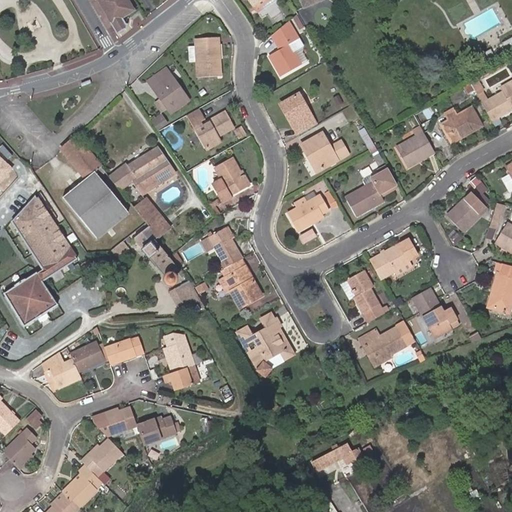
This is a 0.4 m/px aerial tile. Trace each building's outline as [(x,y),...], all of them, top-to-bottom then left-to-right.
[(97,0),(117,33),(124,29),(125,24),(122,18),(135,10),(129,0),(97,0)] [(260,7),(270,0),(249,0),(252,5),(256,10),(261,8),(260,7)] [(303,46),(289,22),(273,35),(279,46),(268,53),(280,74),(300,62),(294,51),(303,46)] [(221,74),(220,35),(197,36),(198,75),(221,74)] [(304,64),(310,61),(304,47),(298,50),(304,64)] [(149,79),(162,97),(157,101),(163,108),(167,104),(172,111),(191,98),(167,66),(149,79)] [(469,82),(476,94),(482,91),(476,79),(469,82)] [(482,91),(476,94),(481,103),(486,113),(490,120),(511,109),(509,107),(511,105),(511,80),(500,87),(502,91),(486,100),(482,91)] [(298,133),(317,123),(300,92),(284,101),(290,112),(288,114),(298,133)] [(290,112),(284,101),(281,102),(288,114),(290,112)] [(449,133),(453,140),(480,126),(476,119),(482,116),(476,104),(457,114),(452,117),(446,120),(439,124),(445,135),(449,133)] [(207,118),(200,106),(188,113),(207,148),(222,139),(220,134),(236,125),(227,109),(208,120),(208,121),(205,122),(204,119),(207,118)] [(452,117),(457,114),(453,107),(443,113),(446,120),(452,117)] [(163,113),(154,119),(160,127),(168,121),(163,113)] [(246,132),(243,126),(237,129),(240,135),(246,132)] [(414,136),(394,147),(405,167),(433,152),(419,126),(411,131),(414,136)] [(313,154),(310,156),(317,169),(348,151),(341,139),(330,145),(322,130),(301,141),(306,149),(309,148),(313,154)] [(449,143),(453,140),(449,133),(445,135),(449,143)] [(76,135),(58,149),(61,153),(81,178),(92,169),(99,164),(76,135)] [(371,138),(370,136),(364,139),(371,151),(376,147),(371,138)] [(125,165),(109,177),(120,191),(132,181),(141,195),(174,172),(157,147),(127,168),(125,165)] [(376,147),(371,151),(375,159),(381,156),(376,147)] [(248,184),(240,170),(232,156),(215,166),(224,182),(215,188),(220,197),(222,200),(232,195),(231,193),(248,184)] [(0,183),(13,169),(0,157),(0,183)] [(243,168),(240,170),(248,184),(251,183),(243,168)] [(81,178),(59,195),(95,239),(127,213),(92,169),(81,178)] [(368,178),(370,182),(345,196),(356,215),(384,199),(381,195),(396,186),(386,169),(368,178)] [(484,193),(489,187),(477,175),(471,181),(484,193)] [(337,203),(331,191),(326,193),(333,206),(337,203)] [(463,232),(480,215),(478,213),(485,207),(472,192),(465,198),(447,215),(463,232)] [(321,193),(306,201),(296,207),(287,212),(297,229),(311,222),(309,219),(321,212),(329,208),(321,193)] [(296,207),(306,201),(304,196),(293,202),(296,207)] [(13,223),(42,269),(4,293),(26,328),(59,306),(45,283),(79,260),(37,197),(13,223)] [(145,222),(149,227),(158,238),(170,227),(146,197),(134,208),(145,222)] [(210,202),(213,206),(216,204),(222,200),(220,197),(210,202)] [(499,228),(506,204),(497,201),(489,225),(496,227),(499,228)] [(222,213),(222,212),(216,204),(213,206),(219,214),(222,213)] [(323,215),(321,212),(309,219),(311,222),(323,215)] [(494,240),(511,251),(511,224),(506,221),(494,240)] [(489,225),(486,236),(493,238),(496,227),(489,225)] [(143,249),(156,239),(158,238),(149,227),(134,238),(143,249)] [(228,267),(243,259),(227,227),(214,234),(212,231),(208,233),(228,267)] [(299,237),(303,244),(315,237),(311,230),(299,237)] [(143,249),(143,250),(166,278),(165,281),(165,282),(167,284),(168,286),(170,286),(172,286),(174,286),(176,285),(177,283),(177,279),(176,276),(174,274),(173,274),(180,269),(156,239),(143,249)] [(408,239),(369,260),(380,279),(394,271),(395,272),(411,263),(409,260),(417,256),(408,239)] [(177,262),(181,259),(174,251),(170,254),(177,262)] [(263,294),(243,259),(228,267),(223,270),(227,277),(234,290),(231,291),(240,307),(263,294)] [(412,266),(411,263),(395,272),(397,275),(412,266)] [(511,265),(504,263),(501,272),(498,271),(493,290),(496,290),(492,307),(511,312),(511,306),(511,265)] [(353,297),(361,313),(378,304),(370,289),(373,287),(363,270),(347,279),(352,290),(348,292),(350,295),(353,292),(355,296),(353,297)] [(234,290),(227,277),(220,281),(227,294),(231,291),(234,290)] [(352,290),(347,279),(339,283),(348,300),(353,297),(355,296),(353,292),(350,295),(348,292),(352,290)] [(179,313),(202,305),(194,280),(171,287),(179,313)] [(443,310),(430,286),(412,296),(430,328),(435,337),(459,324),(460,323),(458,318),(450,306),(443,310)] [(275,319),(276,319),(272,312),(262,318),(266,324),(275,319)] [(281,350),(290,345),(280,326),(283,325),(280,320),(279,317),(276,319),(275,319),(266,324),(267,327),(254,334),(252,332),(242,337),(243,340),(258,367),(267,362),(264,360),(265,359),(280,351),(281,350)] [(238,331),(242,337),(252,332),(248,325),(238,331)] [(366,344),(376,362),(406,345),(395,326),(379,336),(375,329),(358,339),(362,347),(366,344)] [(176,372),(197,365),(188,340),(185,333),(177,332),(168,335),(171,346),(167,347),(176,372)] [(106,348),(112,365),(138,356),(145,353),(140,338),(136,339),(135,338),(135,337),(131,339),(131,338),(106,348)] [(73,359),(79,372),(105,360),(97,342),(71,354),(71,355),(73,359)] [(372,364),(376,362),(366,344),(362,347),(372,364)] [(282,354),(292,348),(290,345),(281,350),(280,351),(282,354)] [(295,354),(292,348),(282,354),(285,359),(295,354)] [(43,364),(46,372),(55,391),(60,389),(82,378),(79,372),(73,359),(66,362),(62,352),(55,356),(44,363),(43,364)] [(267,362),(258,367),(257,370),(266,376),(273,367),(267,362)] [(176,372),(165,376),(168,385),(174,383),(177,392),(203,384),(197,365),(176,372)] [(0,430),(6,437),(21,423),(0,402),(3,400),(0,396),(0,430)] [(133,410),(132,406),(122,409),(121,407),(106,412),(113,433),(138,425),(137,423),(133,410)] [(27,419),(36,427),(45,416),(36,408),(27,419)] [(138,425),(144,443),(178,431),(173,414),(164,417),(163,414),(137,423),(138,425)] [(5,455),(10,460),(20,470),(34,457),(31,454),(37,449),(42,444),(43,443),(42,443),(38,439),(29,429),(23,435),(4,454),(5,455)] [(178,435),(158,440),(160,452),(181,447),(178,435)] [(123,452),(109,437),(100,446),(98,444),(81,460),(87,466),(97,477),(104,470),(123,452)] [(366,455),(374,450),(370,445),(363,449),(366,455)] [(338,461),(346,457),(354,454),(350,446),(314,462),(317,469),(338,461)] [(97,477),(87,466),(80,472),(82,474),(64,491),(66,492),(80,508),(99,491),(95,487),(102,481),(97,477)] [(78,511),(81,510),(82,510),(80,508),(66,492),(52,505),(54,507),(48,511),(78,511)]
